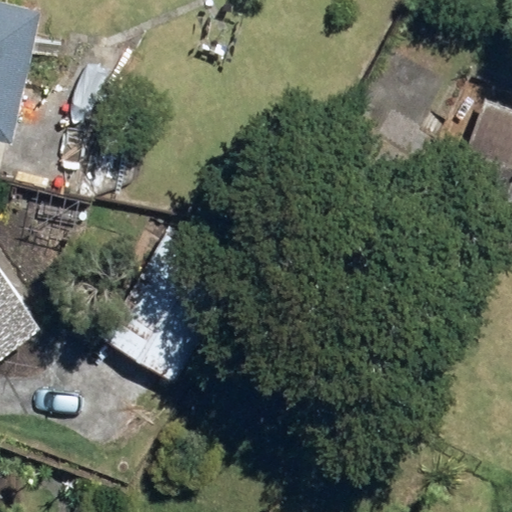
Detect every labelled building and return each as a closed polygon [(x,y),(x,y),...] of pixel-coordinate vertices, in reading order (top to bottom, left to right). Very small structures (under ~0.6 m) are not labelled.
[(0,0),(0,134),(18,138),(41,5),(11,0),(0,0)] [(511,119),(485,110),(451,201),(511,223),(511,119)] [(232,271),(160,232),(98,346),(170,386),(232,271)] [(0,264),(0,351),(43,318),(0,264)] [(0,511),(0,507),(24,508),(24,476),(7,475),(8,459),(0,458),(0,511)]
